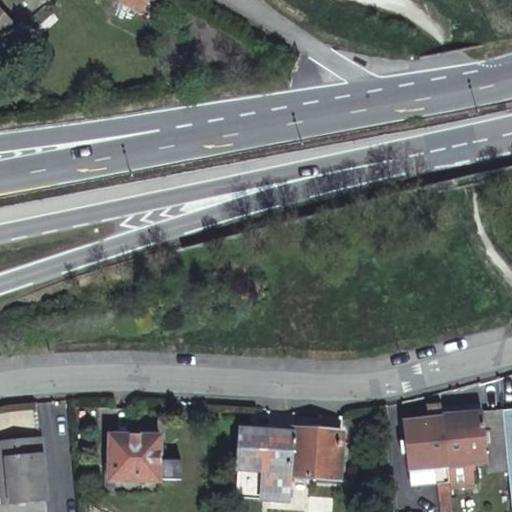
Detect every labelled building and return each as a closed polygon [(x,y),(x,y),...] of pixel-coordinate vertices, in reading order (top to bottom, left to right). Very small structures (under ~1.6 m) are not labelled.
[(146,0),(146,1),(174,15),(182,0),(146,0)] [(0,48),(23,30),(0,3),(0,48)] [(509,467),(503,407),(481,409),(480,403),(442,407),(450,484),(473,482),(472,462),(486,460),(487,469),(509,467)] [(442,407),(442,404),(427,405),(428,415),(402,418),(409,467),(439,465),(440,469),(439,483),(441,511),(453,511),(450,484),(442,407)] [(511,467),(511,405),(503,407),(509,467),(511,467)] [(265,496),(296,495),(293,474),(291,474),(294,430),(237,425),(236,432),(237,469),(263,469),(265,496)] [(291,474),(293,474),(340,478),(343,430),(294,427),(294,430),(291,474)] [(154,502),(204,504),(204,497),(210,497),(211,491),(158,488),(158,480),(162,480),(162,434),(112,432),(111,477),(125,478),(125,492),(154,494),(154,502)] [(0,458),(7,458),(12,499),(47,495),(41,436),(0,439),(0,458)] [(7,458),(0,458),(0,460),(4,500),(12,499),(7,458)] [(238,497),(265,496),(263,469),(237,469),(238,497)]
